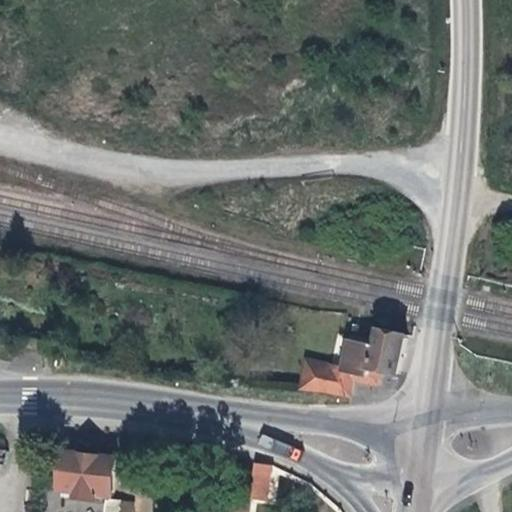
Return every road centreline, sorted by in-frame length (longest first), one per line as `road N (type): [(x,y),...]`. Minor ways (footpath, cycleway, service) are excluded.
road 1 (track): [(459,164),(152,170),(100,162),(0,128)]
road 2 (tertiary): [(428,411),(459,164),(465,0)]
road 3 (tertiary): [(225,419),(358,487),(417,503)]
road 4 (tertiary): [(225,419),(23,394)]
road 5 (tertiary): [(428,411),(225,419)]
